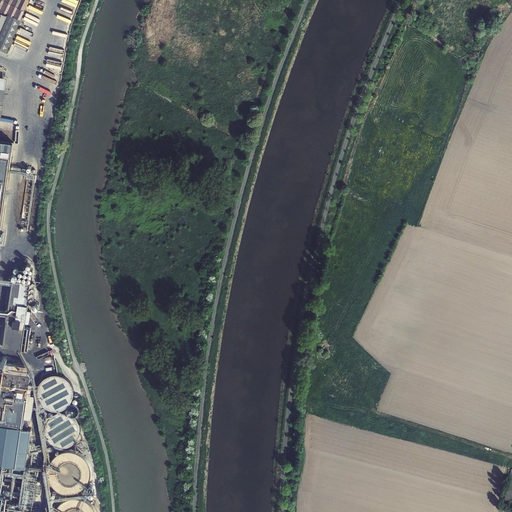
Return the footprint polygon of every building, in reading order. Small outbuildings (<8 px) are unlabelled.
[(20,19),(29,0),(0,0),(0,11),(1,10),(20,19)] [(21,20),(20,19),(1,10),(0,11),(8,16),(0,33),(0,48),(7,51),(21,20)] [(0,231),(13,142),(1,140),(0,140),(0,124),(6,83),(0,82),(0,231)] [(13,279),(3,347),(21,350),(31,281),(13,279)] [(0,369),(0,494),(1,495),(5,465),(12,465),(11,470),(21,471),(21,467),(25,467),(23,480),(26,480),(23,506),(33,508),(36,481),(31,481),(33,468),(26,467),(31,428),(23,427),(31,374),(0,369)] [(66,404),(70,400),(73,394),(73,388),(71,382),(67,377),(62,374),(56,373),(50,374),(44,378),(41,383),(39,389),(40,395),(43,401),(48,405),(54,407),(60,407),(66,404)] [(71,443),(75,439),(78,433),(78,427),(76,421),(72,416),(67,413),(61,412),(55,414),(50,417),(46,422),(44,428),(45,434),(48,440),(53,444),(59,446),(65,446),(71,443)] [(75,492),(83,489),(88,482),(91,474),(91,465),(87,457),(81,452),(72,449),(64,449),(56,453),(50,459),(47,468),(48,476),(52,484),(58,490),(66,493),(75,492)] [(5,483),(11,484),(13,474),(6,473),(5,483)] [(17,474),(15,485),(22,485),(23,475),(17,474)] [(86,498),(79,495),(71,495),(63,498),(57,503),(53,510),(52,511),(96,511),(97,510),(93,503),(86,498)]
